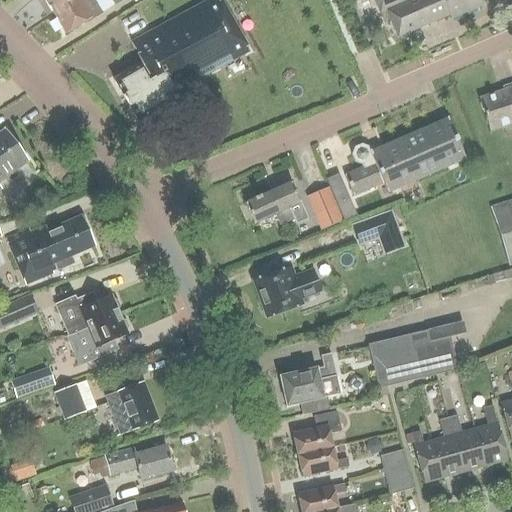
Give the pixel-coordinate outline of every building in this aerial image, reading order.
[(79,0),(43,0),(54,17),(79,0)] [(92,21),(102,15),(93,0),(79,0),(54,17),(65,35),(91,19),(92,21)] [(210,0),(131,44),(142,65),(114,80),(136,122),(182,97),(179,91),(248,53),(218,0),(210,0)] [(451,20),(485,5),(482,0),(363,0),(364,1),(364,0),(372,0),(379,15),(386,12),(387,14),(397,38),(449,16),(451,20)] [(511,85),(502,88),(503,91),(478,99),(489,133),(511,125),(511,85)] [(344,177),(353,197),(382,184),(387,194),(464,160),(447,120),(370,153),(367,148),(360,146),(354,149),(351,157),(355,163),(362,166),(363,169),(344,177)] [(0,133),(0,190),(1,190),(0,189),(0,182),(27,162),(4,131),(0,133)] [(301,203),(299,204),(290,184),(245,205),(254,225),(275,215),(280,226),(293,220),(295,224),(308,219),(301,203)] [(511,201),(490,208),(509,268),(511,266),(511,201)] [(318,211),(326,229),(343,221),(336,204),(318,211)] [(405,249),(392,215),(353,229),(360,249),(381,242),(386,256),(405,249)] [(30,235),(28,231),(6,241),(25,286),(74,265),(71,258),(93,248),(80,217),(46,232),(45,228),(30,235)] [(290,270),(253,283),(266,319),(301,306),(299,301),(320,293),(312,271),(293,278),(290,270)] [(55,306),(67,337),(118,315),(110,297),(92,304),(88,296),(76,301),(74,298),(55,306)] [(0,329),(36,319),(31,301),(0,310),(0,329)] [(118,315),(67,337),(65,338),(70,349),(78,368),(118,351),(114,342),(127,336),(118,315)] [(362,328),(360,320),(353,322),(355,330),(362,328)] [(378,389),(457,370),(449,339),(429,344),(427,334),(368,348),(378,389)] [(315,371),(315,370),(279,378),(286,407),(299,404),(302,416),(329,410),(326,399),(339,396),(330,355),(320,358),(323,369),(315,371)] [(48,368),(10,382),(16,400),(54,387),(48,368)] [(510,441),(511,440),(511,381),(509,382),(511,395),(511,400),(500,404),(510,441)] [(157,422),(142,384),(105,398),(120,436),(157,422)] [(86,413),(76,386),(53,394),(63,421),(86,413)] [(386,388),(378,390),(380,397),(388,395),(386,388)] [(487,426),(473,430),(483,467),(507,460),(495,418),(491,406),(482,408),(487,426)] [(292,434),(297,456),(332,448),(329,434),(341,432),(336,412),(313,417),(315,429),(292,434)] [(456,415),(448,418),(462,473),(483,467),(473,430),(461,433),(456,415)] [(443,438),(433,441),(443,478),(462,473),(448,418),(438,421),(443,438)] [(43,427),(40,419),(28,424),(31,432),(43,427)] [(424,483),(443,478),(433,441),(423,444),(419,431),(410,434),(414,446),(413,446),(424,483)] [(135,457),(133,449),(103,458),(108,478),(137,470),(140,481),(172,472),(166,448),(135,457)] [(335,461),(332,448),(297,456),(301,477),(348,467),(346,459),(335,461)] [(383,470),(406,464),(403,453),(380,459),(383,470)] [(0,471),(6,486),(37,473),(30,454),(0,465),(0,471)] [(413,491),(406,464),(383,470),(390,497),(402,494),(413,491)] [(305,493),(297,494),(300,511),(321,511),(337,509),(334,495),(345,493),(344,484),(305,493)] [(1,496),(5,507),(31,498),(27,486),(1,496)] [(72,511),(102,511),(112,509),(105,486),(68,499),(72,511)]
